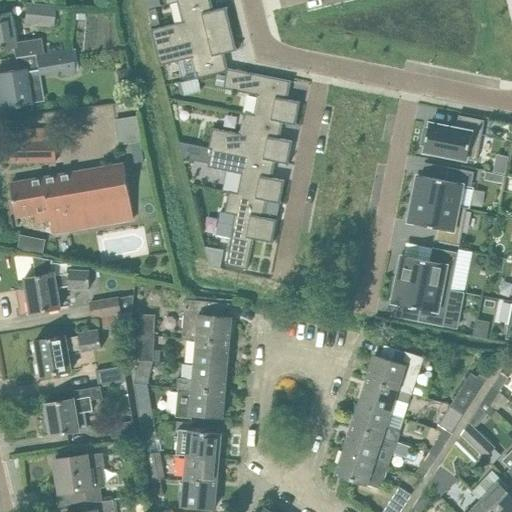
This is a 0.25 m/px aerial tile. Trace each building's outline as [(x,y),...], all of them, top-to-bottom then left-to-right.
[(231,28),(226,9),(227,8),(227,7),(210,11),(208,4),(211,3),(210,0),(181,0),(179,1),(184,21),(151,29),(155,47),(231,28)] [(53,8),(26,4),(24,22),(51,26),(53,8)] [(155,7),(146,10),(148,17),(157,15),(155,7)] [(13,42),(7,12),(0,13),(0,47),(12,46),(14,57),(43,53),(41,38),(13,42)] [(221,61),(220,54),(238,49),(237,48),(236,48),(231,28),(155,47),(160,65),(193,57),(198,77),(226,70),(226,68),(224,60),(221,61)] [(74,72),(74,70),(78,70),(75,53),(71,53),(70,49),(35,55),(37,70),(59,66),(61,75),(74,72)] [(0,108),(31,103),(25,68),(0,71),(0,108)] [(226,70),(223,88),(258,95),(254,114),(254,115),(281,121),(281,122),(297,125),(297,123),(296,123),(300,102),(285,99),(289,82),(291,82),(291,81),(246,72),(227,68),(226,68),(227,70),(226,70)] [(197,77),(179,82),(183,96),(200,92),(197,77)] [(208,147),(208,148),(211,148),(273,161),(289,164),(289,163),(289,162),(288,162),(292,141),(278,138),(281,122),(281,121),(254,115),(254,114),(244,112),(240,133),(215,128),(212,128),(208,147)] [(136,114),(112,117),(116,143),(139,141),(136,114)] [(476,160),(484,120),(459,115),(456,129),(429,123),(428,129),(425,128),(422,144),(425,145),(424,150),(476,160)] [(6,130),(6,162),(56,161),(55,129),(6,130)] [(142,147),(135,149),(138,159),(145,157),(142,147)] [(211,148),(207,167),(242,174),(239,193),(238,194),(244,195),(265,199),(265,200),(281,203),(281,202),(281,201),(280,201),(284,180),(270,177),(273,161),(211,148)] [(50,217),(52,232),(133,218),(124,164),(10,184),(16,216),(34,213),(35,220),(50,217)] [(415,179),(411,198),(466,209),(467,208),(457,206),(461,185),(471,186),(474,172),(448,167),(446,180),(419,175),(418,179),(415,179)] [(485,171),(484,179),(503,183),(504,175),(485,171)] [(228,191),(224,212),(237,215),(235,229),(233,228),(225,265),(247,269),(253,238),(273,242),(274,241),(272,240),(276,219),(262,216),(265,200),(265,199),(244,195),(238,194),(239,193),(228,191)] [(459,245),(466,209),(411,198),(408,216),(411,217),(410,222),(436,227),(434,240),(459,245)] [(20,234),(18,247),(42,250),(44,237),(20,234)] [(224,249),(204,245),(209,266),(221,268),(224,249)] [(399,260),(395,279),(450,289),(458,253),(432,247),(430,261),(403,255),(402,261),(399,260)] [(55,275),(54,272),(24,277),(30,313),(60,308),(57,288),(68,286),(68,289),(89,289),(89,271),(68,271),(68,273),(55,275)] [(443,325),(450,289),(395,279),(392,297),(395,297),(394,302),(421,307),(418,321),(443,325)] [(91,303),(94,317),(132,311),(133,295),(118,298),(91,303)] [(196,340),(229,342),(232,317),(228,317),(229,303),(186,300),(182,338),(196,340)] [(132,335),(154,336),(155,314),(140,314),(140,319),(133,319),(132,335)] [(66,338),(65,335),(35,340),(41,376),(71,370),(68,352),(81,349),(81,351),(101,348),(98,329),(78,333),(79,336),(66,338)] [(154,336),(132,335),(132,349),(139,349),(139,360),(153,361),(160,361),(160,349),(154,349),(154,336)] [(194,364),(227,367),(229,342),(196,340),(194,364)] [(412,394),(424,358),(384,345),(380,357),(374,355),(366,379),(412,394)] [(153,361),(139,360),(133,382),(134,385),(147,385),(147,383),(153,361)] [(179,377),(178,387),(225,392),(227,367),(194,364),(193,379),(179,377)] [(98,386),(100,386),(126,381),(123,367),(96,371),(98,386)] [(491,386),(500,391),(509,377),(500,371),(491,386)] [(464,413),(486,378),(479,374),(477,377),(471,373),(449,407),(457,409),(464,413)] [(366,379),(358,403),(390,413),(395,399),(409,403),(412,394),(366,379)] [(147,385),(134,385),(139,418),(153,419),(147,385)] [(100,386),(98,386),(75,390),(77,398),(45,403),(51,435),(88,429),(85,411),(104,408),(100,386)] [(500,391),(491,386),(479,404),(489,414),(508,433),(511,428),(511,425),(497,411),(508,399),(500,391)] [(223,417),(225,392),(178,387),(175,416),(192,418),(193,414),(223,417)] [(358,403),(351,426),(397,441),(401,431),(386,426),(390,413),(358,403)] [(485,457),(495,447),(476,428),(489,414),(479,404),(460,434),(481,453),(485,457)] [(457,409),(449,407),(438,424),(439,425),(436,429),(444,432),(451,434),(464,413),(457,409)] [(153,419),(139,418),(144,447),(158,445),(153,419)] [(135,434),(132,421),(109,425),(112,438),(135,434)] [(394,451),(397,441),(351,426),(343,450),(375,460),(379,447),(394,451)] [(219,458),(221,433),(178,429),(176,454),(186,455),(219,458)] [(451,434),(444,432),(440,438),(438,437),(429,452),(436,457),(451,434)] [(481,453),(460,434),(440,464),(450,471),(453,466),(450,464),(456,455),(468,463),(469,461),(470,460),(473,461),(481,453)] [(389,465),(375,460),(343,450),(335,474),(381,489),(389,465)] [(511,450),(501,462),(511,472),(511,450)] [(436,457),(429,452),(415,473),(424,476),(436,457)] [(57,476),(54,477),(56,491),(60,491),(60,493),(72,491),(74,505),(89,503),(101,501),(99,487),(105,486),(102,467),(104,467),(102,453),(86,455),(75,456),(55,459),(57,476)] [(184,480),(217,483),(219,458),(186,455),(184,480)] [(151,480),(161,478),(158,461),(148,463),(151,480)] [(450,471),(440,464),(428,484),(441,496),(457,478),(450,471)] [(472,492),(480,500),(492,511),(511,511),(511,495),(506,489),(509,486),(492,470),(472,492)] [(161,478),(151,480),(154,496),(164,494),(161,478)] [(184,480),(181,505),(215,508),(217,483),(184,480)] [(399,511),(411,495),(398,487),(382,511),(399,511)] [(422,492),(412,507),(420,511),(430,497),(422,492)] [(90,511),(81,511),(114,511),(113,499),(101,501),(89,503),(90,511)] [(492,511),(480,500),(468,511),(492,511)]
